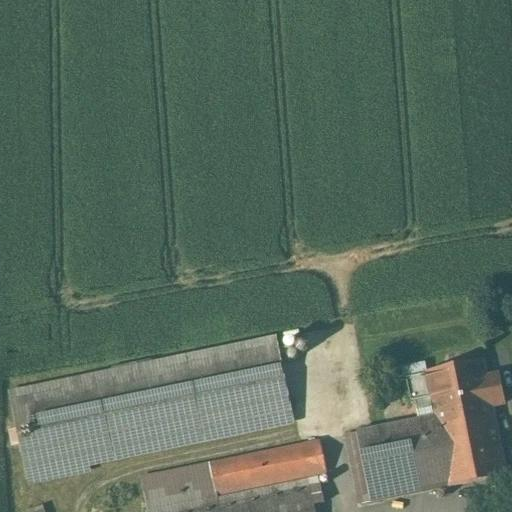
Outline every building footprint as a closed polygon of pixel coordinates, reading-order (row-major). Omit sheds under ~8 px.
[(275,339),(9,395),(26,478),(292,423),(275,339)] [(481,362),(426,373),(426,374),(407,378),(412,403),(414,403),(431,399),(435,418),(440,440),(495,429),(491,408),(503,405),(497,375),(484,378),(481,362)] [(431,399),(414,403),(418,421),(418,422),(435,418),(431,399)] [(495,429),(440,440),(435,418),(418,422),(418,421),(345,436),(358,500),(448,482),(450,488),(505,476),(495,429)] [(319,442),(140,479),(146,511),(314,511),(314,506),(323,504),(317,476),(326,474),(319,442)]
